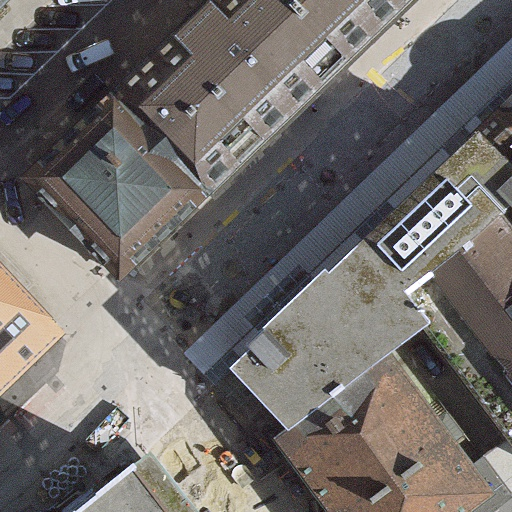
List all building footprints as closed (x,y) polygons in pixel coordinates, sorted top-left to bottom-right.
[(304,0),(216,0),(112,102),(220,211),(369,65),(304,0)] [(304,0),(369,65),(426,9),(434,0),(304,0)] [(511,100),(511,37),(184,353),(215,386),(232,369),(251,350),(247,346),(324,273),(329,277),(353,254),(480,131),(511,100)] [(511,100),(480,131),(503,157),(476,180),(503,210),(511,220),(511,100)] [(112,102),(30,182),(138,291),(220,211),(112,102)] [(476,180),(503,157),(480,131),(353,254),(397,304),(436,269),(503,210),(476,180)] [(436,269),(511,367),(511,220),(503,210),(436,269)] [(329,277),(324,273),(247,346),(251,350),(232,369),(282,424),(388,332),(407,316),(397,304),(353,254),(329,277)] [(0,259),(0,400),(71,334),(0,259)] [(495,484),(511,471),(511,367),(436,269),(397,304),(407,316),(388,332),(398,347),(435,320),(501,409),(462,436),(495,484)] [(282,424),(343,511),(454,511),(495,484),(462,436),(398,347),(388,332),(282,424)] [(175,511),(137,462),(72,511),(175,511)]
